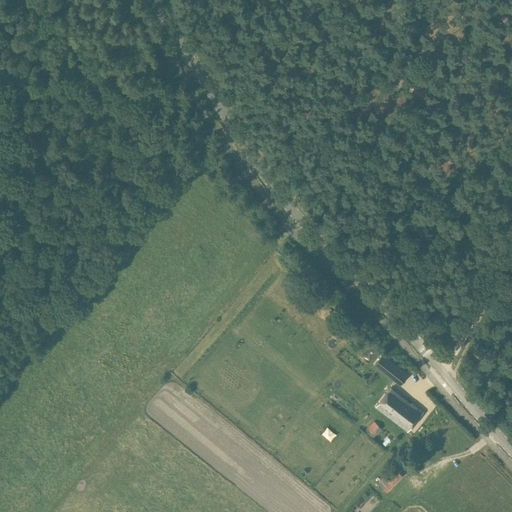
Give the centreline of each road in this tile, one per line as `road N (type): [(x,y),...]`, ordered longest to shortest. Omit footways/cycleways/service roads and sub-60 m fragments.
road 1 (tertiary): [(511,452),(261,172),(157,0)]
road 2 (unknown): [(511,252),(445,407),(511,478)]
road 3 (track): [(425,417),(433,409),(418,392),(465,335),(511,235)]
